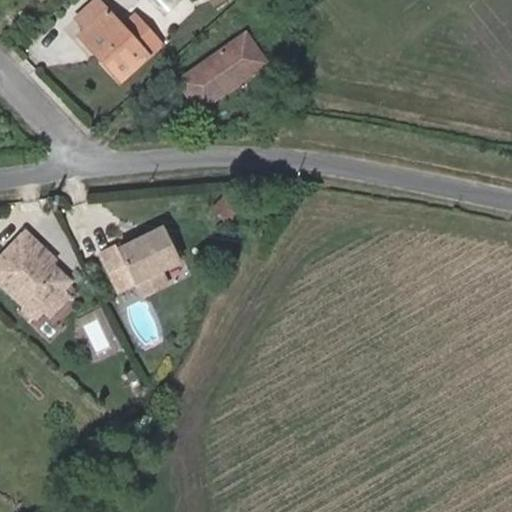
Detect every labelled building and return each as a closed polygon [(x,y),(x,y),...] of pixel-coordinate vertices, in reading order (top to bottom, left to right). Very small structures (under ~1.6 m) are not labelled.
[(121,29),(96,2),(77,19),(86,29),(79,35),(121,81),(146,58),(160,45),(135,17),(121,29)] [(245,38),(180,83),(200,111),(264,66),(245,38)] [(226,195),(213,208),(222,218),(236,206),(226,195)] [(114,245),(98,253),(118,293),(134,285),(140,298),(164,287),(157,274),(179,263),(164,231),(118,252),(114,245)] [(50,257),(27,234),(0,262),(0,280),(28,308),(23,313),(35,325),(46,316),(49,320),(71,297),(64,289),(70,283),(54,267),(47,260),(50,257)] [(47,260),(54,267),(57,264),(50,257),(47,260)] [(95,345),(110,341),(101,314),(86,319),(95,345)] [(133,373),(126,376),(131,385),(137,382),(133,373)]
